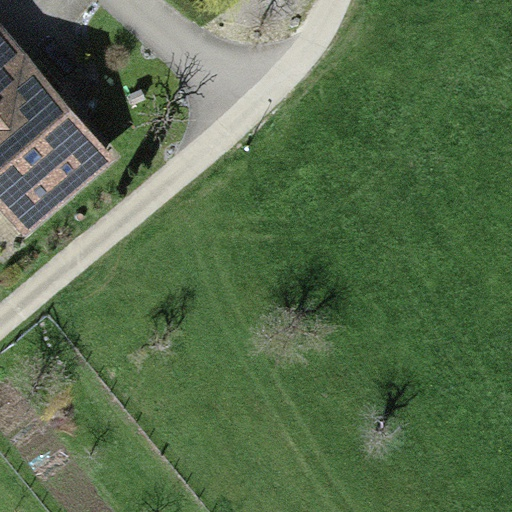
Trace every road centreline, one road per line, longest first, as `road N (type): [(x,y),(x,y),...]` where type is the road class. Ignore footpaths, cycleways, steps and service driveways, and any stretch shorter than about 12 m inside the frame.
road 1 (track): [(250,116),(0,326)]
road 2 (residential): [(119,0),(250,116)]
road 3 (residential): [(333,0),(310,55),(250,116)]
